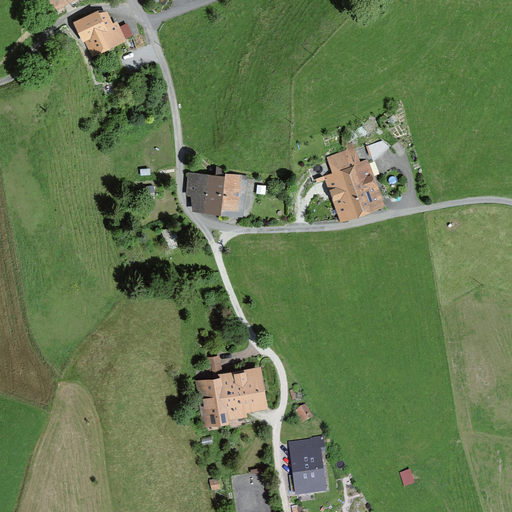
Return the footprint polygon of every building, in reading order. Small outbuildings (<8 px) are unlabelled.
[(113,21),(104,26),(96,12),(79,20),(95,50),(111,41),(112,44),(123,38),(113,21)] [(373,183),(366,163),(373,160),(390,147),(382,140),(368,145),(371,155),(358,159),(351,143),(346,145),(348,151),(329,157),(336,174),(327,177),(341,216),(379,202),(372,184),(373,183)] [(247,176),(226,173),(225,178),(222,208),(236,209),(239,185),(246,185),(247,176)] [(197,175),(194,205),(205,206),(209,176),(197,175)] [(209,176),(205,206),(222,208),(225,178),(209,176)] [(246,424),(242,403),(262,399),(255,368),(233,372),(234,375),(232,376),(213,381),(209,364),(193,367),(197,385),(199,384),(203,406),(211,405),(214,419),(231,416),(233,426),(246,424)] [(297,410),(304,422),(312,417),(305,406),(297,410)] [(292,453),(295,475),(297,475),(299,491),(323,488),(321,471),(318,471),(316,452),(324,451),(323,437),(314,439),(316,450),(292,453)] [(269,511),(263,473),(233,477),(238,511),(269,511)] [(414,473),(399,477),(402,489),(417,485),(414,473)]
